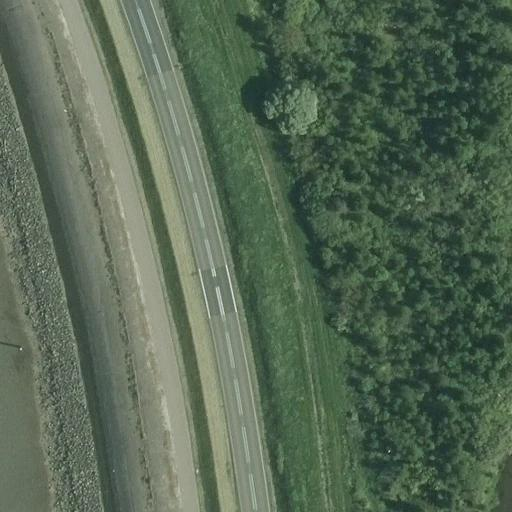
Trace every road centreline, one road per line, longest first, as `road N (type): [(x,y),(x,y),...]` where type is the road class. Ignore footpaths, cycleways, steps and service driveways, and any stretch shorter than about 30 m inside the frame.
road 1 (unclassified): [(188,511),(139,223),(65,0)]
road 2 (trunk): [(252,511),(230,341),(204,221),(134,0)]
